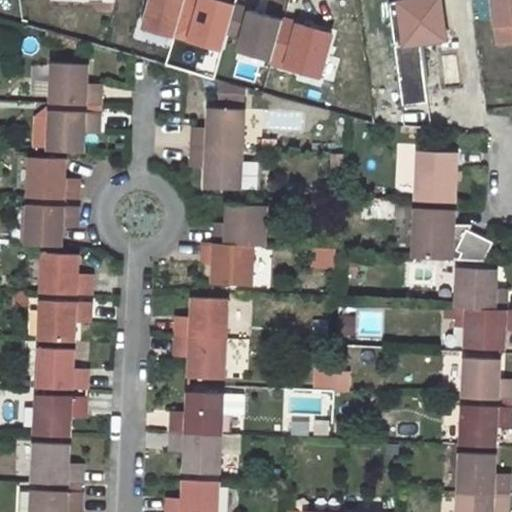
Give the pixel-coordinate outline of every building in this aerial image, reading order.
[(460,0),(426,0),(427,2),(438,2),(440,32),(464,29),(460,0)] [(511,0),(490,0),(495,42),(511,40),(511,0)] [(45,42),(63,47),(65,39),(48,34),(45,42)] [(63,47),(79,51),(81,44),(65,39),(63,47)] [(88,93),(88,87),(88,68),(53,66),(52,105),(102,107),(103,94),(88,93)] [(221,105),(240,105),(241,92),(221,86),(221,105)] [(245,151),(247,111),(211,111),(211,130),(210,135),(195,135),(194,148),(245,151)] [(86,154),(87,137),(87,136),(86,130),(102,131),(102,115),(51,114),(50,153),(86,154)] [(244,191),(245,151),(194,148),(194,165),(209,165),(209,171),(208,190),(244,191)] [(459,204),(461,156),(421,155),(418,202),(459,204)] [(29,161),(27,199),(79,201),(78,188),(63,188),(63,182),(63,161),(29,161)] [(269,208),(230,207),(229,227),(229,232),(218,232),(217,245),(257,246),(267,247),(269,208)] [(26,248),(62,249),(63,231),(63,224),(78,225),(78,210),(28,209),(26,248)] [(418,210),(415,259),(487,263),(496,244),(469,231),(467,236),(457,231),(457,227),(458,213),(418,210)] [(402,225),(399,249),(412,251),(415,227),(402,225)] [(457,227),(457,231),(467,236),(469,231),(461,227),(457,227)] [(255,288),(257,246),(217,245),(206,244),(206,260),(215,261),(216,267),(214,285),(255,288)] [(313,251),(314,268),(337,267),(337,250),(313,251)] [(46,294),(97,296),(97,281),(83,281),(83,275),(83,256),(48,255),(46,294)] [(498,290),(499,271),(459,269),(458,309),(507,311),(508,296),(498,296),(498,290)] [(232,340),(233,301),(197,300),(196,319),(196,326),(180,325),(180,338),(232,340)] [(45,303),(44,342),(79,343),(80,325),(80,318),(96,319),(97,305),(45,303)] [(511,311),(507,311),(458,309),(448,308),(448,320),(468,321),(467,349),(507,351),(508,331),(508,326),(511,325),(511,311)] [(230,381),(232,340),(180,338),(179,353),(195,353),(195,360),(194,380),(230,381)] [(78,376),(78,372),(79,351),(43,349),(41,389),(92,391),(93,377),(78,376)] [(502,360),(466,359),(464,398),(511,400),(511,385),(501,385),(502,380),(502,360)] [(330,367),(310,367),(309,382),(330,382),(330,367)] [(232,392),(232,413),(245,414),(245,392),(232,392)] [(176,434),(227,435),(228,396),(193,394),(192,412),(191,418),(177,418),(176,434)] [(91,399),(41,397),(39,435),(75,437),(76,417),(76,412),(90,413),(91,399)] [(511,407),(464,406),(462,446),(499,447),(500,428),(500,422),(511,422),(511,407)] [(314,432),(332,433),(333,417),(314,416),(314,432)] [(189,474),(226,475),(227,435),(176,434),(176,448),(190,449),(190,455),(189,474)] [(39,443),(37,484),(47,484),(86,486),(88,486),(88,471),(74,471),(74,465),(75,445),(39,443)] [(498,474),(499,455),(462,454),(461,493),(511,496),(511,493),(511,480),(497,480),(498,474)] [(189,500),(188,507),(173,507),(172,511),(224,511),(225,484),(189,482),(189,500)] [(36,492),(35,511),(72,511),(73,509),(87,509),(87,494),(85,493),(86,486),(47,484),(47,492),(36,492)] [(511,511),(511,496),(461,493),(459,511),(496,511),(511,511)]
